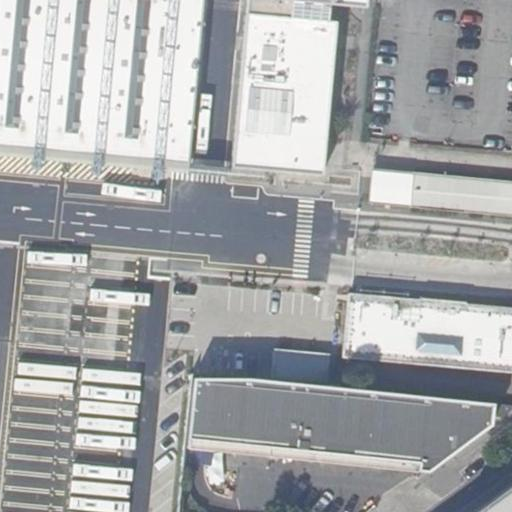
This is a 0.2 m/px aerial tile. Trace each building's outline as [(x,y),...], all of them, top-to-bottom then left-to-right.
[(0,0),(0,146),(188,164),(203,0),(0,0)] [(246,0),(231,168),(266,172),(322,177),(323,167),(319,161),(320,143),(325,139),(333,50),(329,46),(330,37),(335,33),(336,21),(328,20),(329,4),(340,5),(341,0),(340,0),(246,0)] [(511,183),(373,169),(370,198),(511,213),(511,183)] [(114,301),(115,290),(93,287),(92,299),(114,301)] [(403,358),(402,363),(511,373),(511,307),(466,304),(466,301),(417,297),(417,298),(347,292),(341,358),(369,361),(370,349),(398,351),(398,355),(399,357),(403,358)] [(0,493),(38,497),(51,343),(0,339),(0,493)] [(369,361),(402,363),(403,358),(399,357),(398,355),(398,351),(370,349),(369,361)] [(266,378),(194,379),(187,417),(184,451),(427,473),(491,426),(492,417),(493,403),(266,378)] [(511,410),(511,405),(493,403),(492,417),(502,418),(511,410)] [(511,511),(511,485),(475,511),(511,511)]
